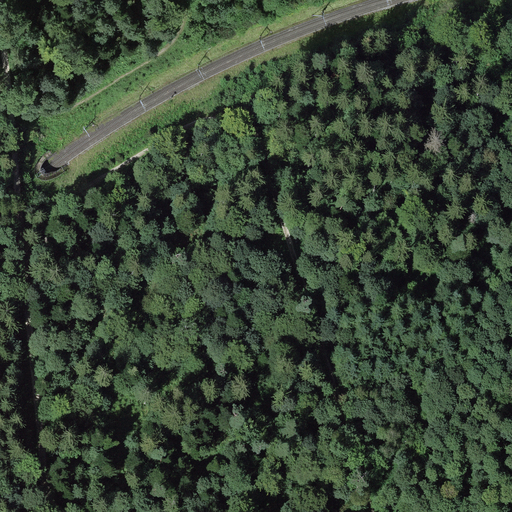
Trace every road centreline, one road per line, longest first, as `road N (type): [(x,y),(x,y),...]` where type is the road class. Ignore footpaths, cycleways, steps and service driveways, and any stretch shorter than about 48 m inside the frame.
road 1 (track): [(372,511),(269,169),(249,128),(219,118),(190,125),(70,197),(23,248)]
road 2 (track): [(47,511),(23,248)]
road 3 (track): [(23,248),(0,0)]
road 4 (track): [(9,103),(46,112),(72,106),(165,48),(182,24),(182,0)]
